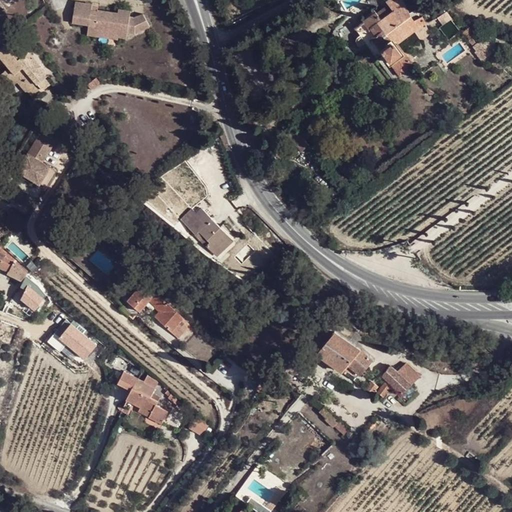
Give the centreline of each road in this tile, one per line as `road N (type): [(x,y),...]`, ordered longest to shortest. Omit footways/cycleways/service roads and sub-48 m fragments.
road 1 (primary): [(511,297),(455,298),(387,285),(287,221)]
road 2 (primary): [(287,221),(241,153),(194,0)]
road 3 (primary): [(287,221),(346,278),(445,315)]
road 4 (unknown): [(366,392),(311,459),(307,511)]
